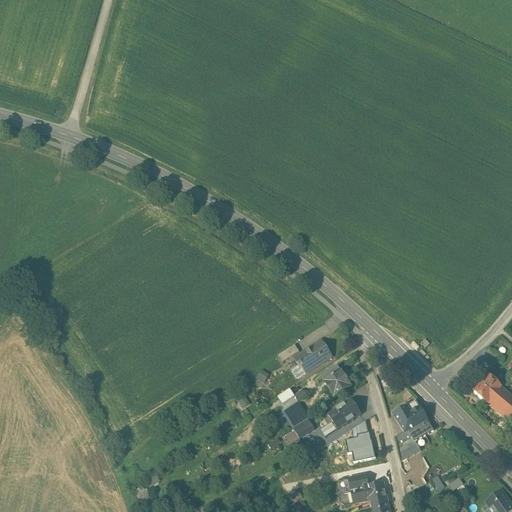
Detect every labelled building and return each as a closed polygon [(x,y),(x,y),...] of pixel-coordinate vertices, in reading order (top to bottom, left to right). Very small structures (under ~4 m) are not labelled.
[(321,342),(295,359),(299,366),(298,367),(298,368),(291,372),(297,380),(305,375),(306,375),(331,358),(321,342)] [(294,346),(278,357),(282,364),(299,353),(294,346)] [(338,367),(322,378),(325,383),(342,372),(338,367)] [(260,371),(256,379),(266,383),(269,375),(260,371)] [(325,383),(336,398),(353,387),(342,372),(325,383)] [(500,388),(488,378),(474,393),(487,404),(500,388)] [(511,398),(500,388),(487,404),(511,426),(511,398)] [(303,392),(294,398),(298,405),(307,399),(303,392)] [(433,432),(410,393),(388,407),(405,434),(409,432),(415,442),(433,432)] [(356,397),(329,412),(338,429),(365,413),(356,397)] [(245,398),(239,402),(243,408),(249,404),(245,398)] [(409,432),(405,434),(397,441),(402,464),(423,454),(415,442),(409,432)] [(286,447),(280,437),(268,445),(275,454),(286,447)] [(365,477),(348,480),(351,492),(368,488),(365,477)] [(368,488),(351,492),(351,493),(353,493),(353,494),(352,494),(353,497),(354,497),(355,504),(353,504),(353,505),(370,501),(372,507),(387,504),(383,485),(368,488)] [(510,511),(511,511),(511,507),(501,493),(486,504),(491,511),(510,511)]
